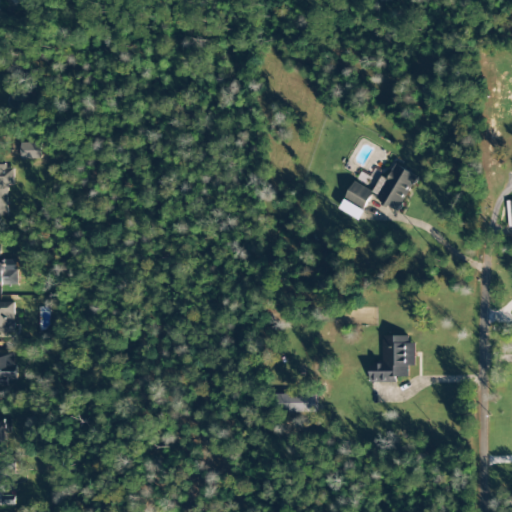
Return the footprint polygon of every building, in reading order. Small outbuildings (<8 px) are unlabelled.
[(20,143),(21,159),(40,159),(39,143),(20,143)] [(0,165),(0,216),(8,217),(7,186),(14,186),(14,166),(0,165)] [(346,198),(365,209),(371,197),(399,212),(418,177),(395,165),(388,179),(373,171),(369,178),(360,172),(346,198)] [(364,211),(345,200),(340,209),(359,220),(364,211)] [(0,285),(19,286),(19,271),(6,270),(6,260),(0,259),(0,285)] [(14,302),(0,302),(0,333),(15,333),(14,302)] [(409,336),(382,336),(382,364),(370,364),(369,382),(397,382),(397,377),(408,378),(408,366),(415,366),(415,344),(408,343),(409,336)] [(16,380),(15,356),(0,356),(0,383),(8,383),(7,380),(16,380)] [(275,395),(275,413),(316,413),(316,394),(275,395)] [(0,450),(6,450),(6,432),(11,432),(11,419),(0,418),(0,450)] [(0,505),(15,505),(15,495),(8,495),(7,480),(16,480),(16,468),(0,468),(0,505)]
